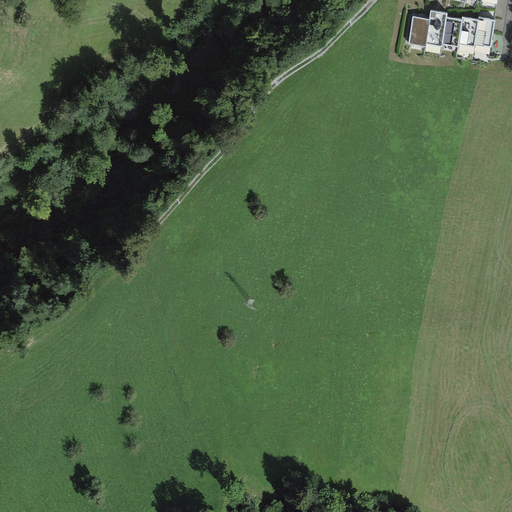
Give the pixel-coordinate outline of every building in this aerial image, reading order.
[(447,14),(431,11),(430,20),(426,44),(442,46),(442,44),(447,17),(447,14)] [(430,20),(413,17),(408,44),(425,47),(426,44),(430,20)] [(463,20),(447,17),(442,44),(458,47),(458,45),(463,20)] [(479,20),(463,17),(463,20),(458,45),(475,48),(475,44),(479,20)] [(496,20),(480,17),(479,20),(475,44),(492,47),(496,20)]
